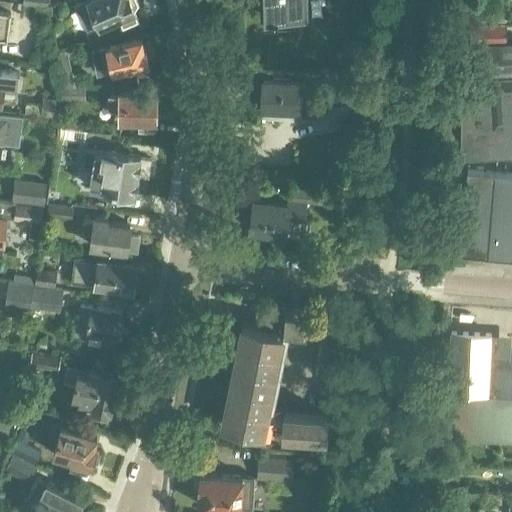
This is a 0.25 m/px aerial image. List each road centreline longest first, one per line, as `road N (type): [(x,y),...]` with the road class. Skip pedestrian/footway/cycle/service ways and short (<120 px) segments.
road 1 (residential): [(183,266),(198,95),(187,0)]
road 2 (residential): [(404,284),(183,266)]
road 3 (residential): [(157,473),(183,266)]
